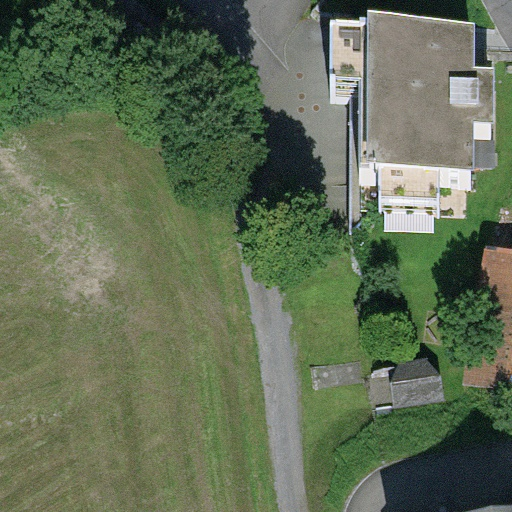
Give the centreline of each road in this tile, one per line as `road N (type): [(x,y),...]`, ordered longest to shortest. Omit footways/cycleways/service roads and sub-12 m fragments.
road 1 (track): [(299,149),(277,484),(283,511)]
road 2 (residential): [(183,0),(299,149)]
